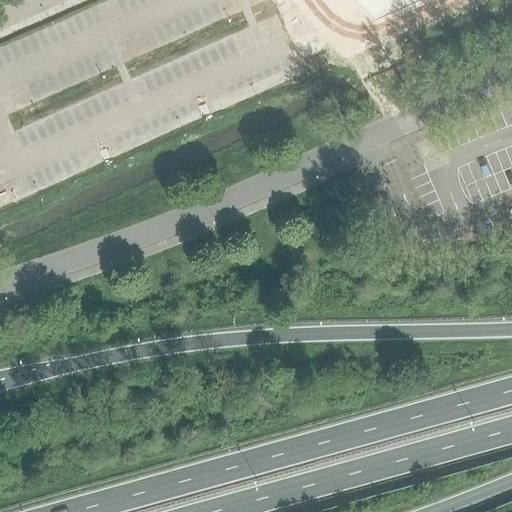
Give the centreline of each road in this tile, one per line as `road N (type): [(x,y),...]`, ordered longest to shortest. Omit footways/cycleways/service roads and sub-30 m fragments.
road 1 (unclassified): [(0,283),(118,243),(511,77)]
road 2 (trunk): [(511,331),(184,343),(0,385)]
road 3 (trunk): [(511,390),(73,511)]
road 4 (trunk): [(215,511),(511,430)]
